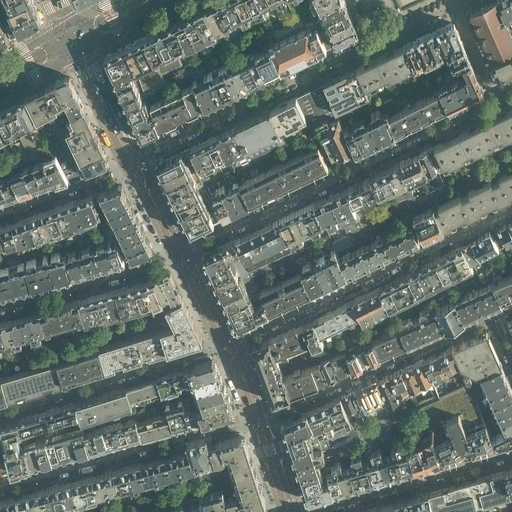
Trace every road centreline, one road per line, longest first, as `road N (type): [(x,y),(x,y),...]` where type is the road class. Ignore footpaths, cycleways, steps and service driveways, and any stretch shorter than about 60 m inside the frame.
road 1 (residential): [(495,103),(179,253)]
road 2 (residential): [(224,341),(511,207)]
road 3 (residential): [(130,163),(383,39)]
road 4 (residential): [(257,415),(0,487)]
road 5 (residential): [(493,316),(257,415)]
road 6 (residential): [(0,412),(224,341)]
road 7 (residential): [(313,511),(511,453)]
road 8 (residential): [(179,253),(0,309)]
road 9 (residential): [(0,214),(130,163)]
road 10 (tertiary): [(130,163),(132,141),(87,47)]
road 11 (tertiary): [(78,53),(130,163)]
